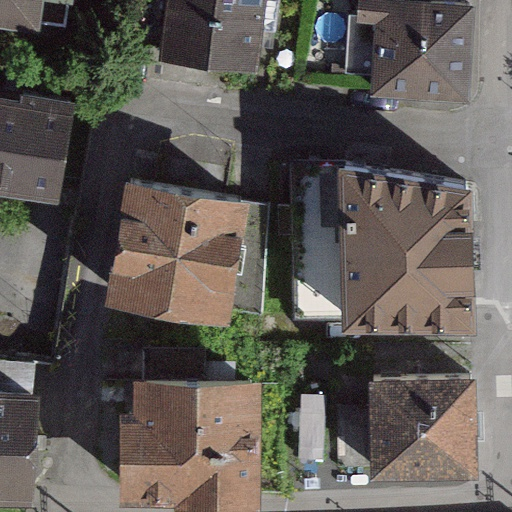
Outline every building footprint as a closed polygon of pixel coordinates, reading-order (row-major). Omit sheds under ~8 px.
[(86,37),(91,0),(0,0),(0,59),(19,62),(24,28),(86,37)] [(182,38),(187,0),(156,0),(151,33),(182,38)] [(180,58),(284,71),(293,0),(187,0),(182,38),(180,58)] [(473,97),(478,2),(439,0),(367,0),(366,18),(387,19),(383,93),(473,97)] [(22,104),(0,101),(0,183),(70,194),(84,96),(25,87),(22,104)] [(472,318),(465,182),(297,160),(294,313),(472,318)] [(273,322),(272,197),(134,181),(113,295),(273,322)] [(34,203),(23,291),(70,297),(82,209),(34,203)] [(0,481),(38,486),(54,354),(0,347),(0,481)] [(134,479),(255,477),(254,383),(204,384),(204,348),(146,349),(147,410),(133,411),(134,479)] [(472,466),(470,372),(374,374),(374,402),(375,468),(472,466)] [(345,468),(375,468),(374,402),(343,402),(345,468)]
